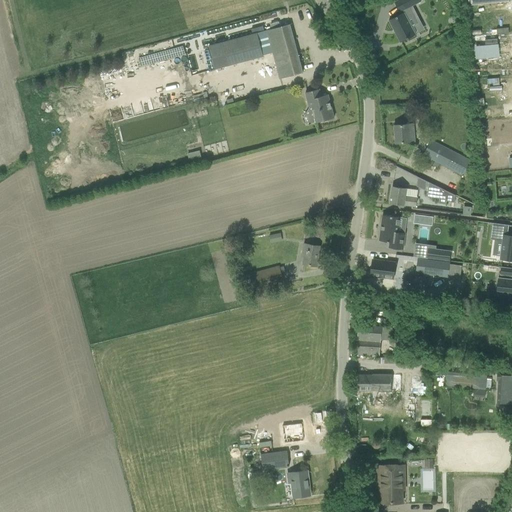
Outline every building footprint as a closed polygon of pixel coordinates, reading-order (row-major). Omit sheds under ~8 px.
[(389,21),(400,43),(415,35),(411,27),(418,24),(410,7),(421,2),(420,0),(398,0),(394,2),(399,12),(402,11),(403,13),(389,21)] [(273,54),(279,79),(303,73),(290,25),(266,31),(273,54)] [(266,31),(257,33),(263,57),(273,54),(266,31)] [(310,102),(316,123),(334,118),(328,95),(321,96),(319,89),(305,93),(308,102),(310,102)] [(503,105),(479,108),(480,120),(504,117),(503,105)] [(413,124),(394,126),(395,144),(410,142),(414,141),(413,124)] [(423,155),(462,175),(470,161),(431,141),(423,155)] [(190,161),(202,159),(200,150),(188,152),(190,161)] [(455,195),(429,183),(427,197),(439,199),(439,203),(445,204),(446,201),(454,202),(455,195)] [(415,206),(417,191),(392,187),(390,203),(400,204),(415,206)] [(382,215),(379,241),(389,242),(389,248),(403,250),(405,233),(398,232),(400,217),(382,215)] [(423,215),(422,224),(431,225),(432,216),(423,215)] [(492,223),(490,240),(499,241),(499,240),(502,240),(500,259),(511,260),(511,236),(507,235),(509,225),(492,223)] [(303,264),(307,265),(316,266),(319,247),(304,244),(302,257),(304,257),(303,264)] [(429,248),(428,259),(450,261),(451,251),(438,249),(429,248)] [(372,260),(370,276),(393,279),(395,263),(372,260)] [(249,275),(253,292),(284,284),(279,267),(249,275)] [(498,278),(496,293),(509,294),(509,297),(511,297),(511,279),(511,280),(511,279),(511,268),(501,268),(500,274),(501,275),(501,279),(498,278)] [(356,354),(366,355),(379,356),(380,340),(390,341),(391,328),(382,327),(358,325),(356,354)] [(444,386),(485,389),(486,379),(487,375),(446,372),(444,386)] [(497,382),(496,405),(511,405),(511,372),(497,372),(497,380),(497,382)] [(354,391),(400,391),(400,375),(354,375),(354,391)] [(414,394),(428,394),(427,384),(414,385),(414,394)] [(282,425),(284,443),(304,441),(301,423),(282,425)] [(286,451),(261,454),(263,470),(288,467),(286,451)] [(404,466),(379,466),(379,490),(382,490),(382,503),(401,503),(401,489),(405,489),(404,466)] [(308,496),(307,484),(309,483),(307,471),(287,473),(289,483),(291,483),(293,498),(308,496)] [(261,473),(251,474),(252,483),(262,482),(261,473)]
